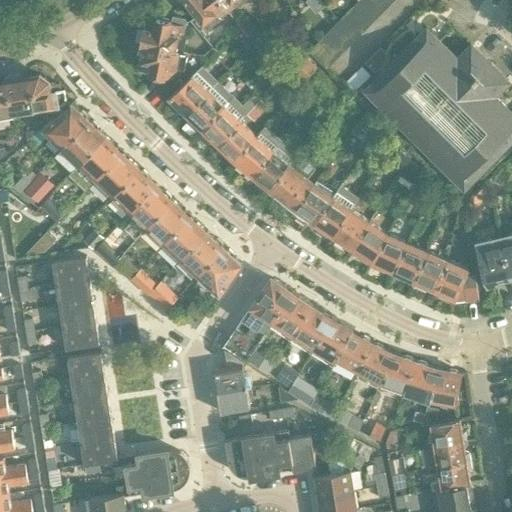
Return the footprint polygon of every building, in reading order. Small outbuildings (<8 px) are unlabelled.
[(186,0),(198,14),(191,19),(200,31),(206,26),(209,29),(222,18),(220,17),(228,11),(218,0),(186,0)] [(218,0),(228,11),(235,5),(236,7),(244,0),(218,0)] [(359,0),(309,51),(326,68),(393,0),(359,0)] [(141,41),(141,44),(186,53),(187,53),(183,52),(186,36),(182,36),(184,26),(183,26),(184,21),(172,19),(172,21),(156,18),(156,21),(146,19),(144,28),(143,28),(143,30),(138,29),(135,40),(141,41)] [(467,42),(459,50),(463,54),(457,59),(427,29),(367,90),(465,187),(511,139),(511,112),(495,96),(508,82),(467,42)] [(186,53),(141,44),(140,51),(143,52),(141,60),(142,60),(140,69),(149,71),(149,74),(164,77),(165,75),(178,77),(180,68),(183,69),(186,53)] [(202,56),(210,59),(217,53),(212,47),(202,56)] [(194,75),(167,100),(178,111),(181,108),(187,113),(210,90),(218,82),(202,66),(194,75)] [(21,73),(5,75),(11,117),(12,117),(11,112),(35,108),(30,76),(22,77),(21,73)] [(39,74),(30,76),(35,108),(66,103),(64,90),(61,90),(60,84),(50,86),(49,81),(39,74)] [(0,118),(11,117),(5,75),(4,76),(4,80),(0,80),(0,118)] [(210,90),(187,113),(191,118),(188,121),(200,132),(225,105),(234,97),(218,82),(210,90)] [(225,105),(200,132),(211,143),(214,140),(220,145),(241,121),(248,113),(260,101),(261,99),(255,93),(243,106),(234,97),(225,105)] [(72,102),(42,128),(63,147),(88,119),(87,117),(86,113),(82,109),(78,110),(77,109),(78,108),(73,103),(72,102)] [(364,140),(370,144),(381,129),(369,118),(365,115),(353,132),(358,136),(360,134),(365,137),(364,140)] [(88,119),(63,147),(74,158),(80,163),(106,134),(100,128),(99,129),(98,128),(99,124),(94,120),(90,120),(88,119)] [(241,121),(220,145),(224,150),(222,153),(233,164),(257,136),(241,121)] [(257,136),(233,164),(245,174),(248,172),(253,176),(274,150),(282,141),(265,127),(257,136)] [(80,163),(68,175),(86,191),(97,179),(123,151),(117,145),(116,146),(105,136),(106,135),(106,134),(80,163)] [(274,150),(253,176),(258,181),(256,183),(268,194),(291,165),(298,155),(282,141),(274,150)] [(123,151),(97,179),(114,194),(139,168),(128,157),(129,156),(123,151)] [(291,165),(268,194),(269,194),(271,191),(276,195),(274,198),(286,208),(288,206),(295,211),(314,184),(308,179),(315,169),(304,161),(297,170),(291,165)] [(139,168),(114,194),(131,210),(156,184),(148,176),(148,174),(143,169),(141,169),(139,168)] [(295,211),(293,214),(306,223),(308,219),(315,224),(341,186),(334,181),(332,184),(331,184),(329,183),(326,187),(316,181),(314,184),(295,211)] [(136,215),(125,227),(137,238),(148,226),(173,199),(171,197),(170,195),(165,190),(162,190),(156,184),(131,210),(136,215)] [(341,186),(315,224),(320,227),(318,231),(332,240),(352,209),(359,198),(348,190),(341,186)] [(173,199),(148,226),(165,242),(191,214),(184,208),(183,209),(173,199)] [(352,209),(332,240),(345,248),(347,245),(352,249),(370,221),(352,209)] [(191,214),(165,242),(182,258),(208,230),(207,230),(206,231),(196,221),(197,220),(191,214)] [(370,221),(352,249),(358,253),(356,256),(370,265),(387,233),(370,221)] [(511,222),(499,225),(511,280),(511,279),(511,222)] [(511,280),(499,225),(474,231),(488,289),(490,297),(500,294),(497,283),(511,280)] [(208,230),(182,258),(199,274),(224,247),(223,246),(222,241),(218,238),(215,238),(213,237),(214,236),(208,230)] [(387,233),(370,265),(385,272),(386,269),(393,271),(407,241),(387,233)] [(407,241),(393,271),(399,274),(398,277),(413,284),(428,250),(407,241)] [(224,247),(199,274),(215,289),(220,294),(242,263),(235,256),(235,257),(234,256),(234,252),(229,248),(226,248),(224,247)] [(428,250),(413,284),(425,289),(427,290),(429,286),(435,289),(448,259),(428,250)] [(53,261),(57,283),(90,278),(87,255),(53,261)] [(448,259),(435,289),(441,291),(440,295),(455,302),(455,300),(467,299),(467,301),(479,300),(478,289),(476,271),(467,272),(469,268),(448,259)] [(0,280),(0,284),(8,283),(6,271),(0,271),(0,280)] [(18,277),(20,289),(28,288),(26,275),(18,277)] [(57,283),(60,304),(94,299),(90,278),(57,283)] [(237,327),(224,345),(246,360),(259,342),(270,324),(292,290),(291,289),(276,279),(275,279),(269,280),(268,281),(263,289),(243,317),(251,322),(245,332),(237,327)] [(0,284),(2,296),(10,294),(8,283),(0,284)] [(28,288),(20,289),(22,301),(30,299),(28,288)] [(292,290),(270,324),(291,338),(312,303),(292,290)] [(60,304),(63,326),(97,320),(94,299),(60,304)] [(312,303),(291,338),(312,351),(333,316),(312,303)] [(12,306),(4,307),(6,319),(14,318),(12,306)] [(333,316),(312,351),(333,363),(353,328),(333,316)] [(14,318),(6,319),(8,331),(16,330),(14,318)] [(25,319),(27,331),(35,330),(33,318),(25,319)] [(97,320),(63,326),(67,348),(100,343),(97,320)] [(353,328),(333,363),(334,364),(337,358),(358,369),(373,341),(371,341),(370,337),(365,335),(361,335),(352,330),(353,328)] [(27,331),(29,343),(37,342),(35,330),(27,331)] [(373,341),(358,369),(381,381),(393,352),(384,348),(382,343),(378,342),(374,342),(373,341)] [(20,354),(18,342),(10,344),(12,355),(20,354)] [(68,356),(72,378),(105,373),(102,351),(68,356)] [(393,352),(381,381),(405,390),(415,360),(413,359),(412,357),(407,355),(403,355),(393,352)] [(415,360),(405,390),(430,398),(438,367),(428,364),(426,361),(421,360),(417,360),(415,360)] [(16,378),(23,376),(22,365),(14,366),(16,378)] [(214,370),(218,390),(247,386),(244,367),(241,366),(214,370)] [(438,367),(430,398),(456,403),(461,372),(459,371),(456,369),(451,368),(448,369),(438,367)] [(33,372),(35,384),(43,383),(41,371),(33,372)] [(72,378),(75,400),(109,394),(105,373),(72,378)] [(35,384),(37,396),(45,395),(43,383),(35,384)] [(247,386),(218,390),(221,411),(250,407),(247,386)] [(27,401),(26,389),(18,390),(20,402),(27,401)] [(75,400),(78,421),(112,416),(109,394),(75,400)] [(27,401),(20,402),(21,414),(29,413),(27,401)] [(8,404),(0,405),(0,414),(9,413),(8,404)] [(427,406),(422,426),(431,424),(436,423),(439,408),(427,406)] [(282,409),(283,417),(295,415),(294,407),(282,409)] [(270,411),(271,419),(283,417),(282,409),(270,411)] [(40,415),(42,427),(50,425),(48,413),(40,415)] [(240,416),(241,424),(253,422),(252,414),(240,416)] [(78,421),(82,442),(115,437),(112,416),(78,421)] [(436,423),(431,424),(435,445),(464,440),(464,441),(468,440),(466,431),(462,429),(461,419),(436,423)] [(23,425),(25,437),(33,435),(31,424),(23,425)] [(42,427),(44,438),(52,437),(50,425),(42,427)] [(399,445),(396,428),(390,429),(386,441),(388,447),(399,445)] [(291,437),(290,429),(226,440),(229,459),(291,449),(289,437),(291,437)] [(0,441),(14,439),(12,430),(0,431),(0,441)] [(294,469),(317,466),(312,433),(291,437),(289,437),(291,449),(294,469)] [(33,435),(25,437),(27,449),(35,447),(33,435)] [(115,437),(82,442),(85,464),(112,460),(119,459),(118,456),(115,437)] [(14,439),(0,441),(0,450),(15,448),(14,439)] [(435,445),(425,447),(428,468),(438,466),(471,461),(470,452),(466,450),(464,441),(464,440),(435,445)] [(126,465),(127,475),(190,465),(190,463),(190,462),(189,461),(189,460),(188,458),(187,457),(187,456),(185,454),(184,453),(183,452),(181,451),(179,450),(178,450),(176,449),(174,449),(173,448),(171,448),(169,448),(168,448),(118,456),(119,459),(112,460),(113,467),(126,465)] [(291,449),(229,459),(229,461),(230,463),(230,464),(231,466),(232,467),(233,469),(235,470),(236,471),(237,472),(239,473),(241,475),(242,475),(243,475),(245,476),(247,476),(248,476),(249,476),(252,476),(294,469),(291,449)] [(47,458),(49,470),(57,469),(55,457),(47,458)] [(401,457),(389,459),(391,474),(403,472),(401,457)] [(0,477),(27,473),(26,464),(5,467),(4,458),(0,458),(0,477)] [(30,472),(38,471),(37,459),(29,460),(30,472)] [(441,480),(431,482),(432,489),(471,482),(470,472),(473,470),(471,461),(438,466),(441,480)] [(191,466),(190,465),(127,475),(129,485),(117,487),(118,494),(124,493),(124,496),(174,488),(175,488),(176,488),(177,487),(178,487),(179,487),(180,486),(182,485),(183,484),(185,483),(186,481),(187,480),(188,478),(189,477),(189,476),(189,475),(190,474),(190,473),(190,472),(191,471),(191,470),(191,468),(191,467),(191,466)] [(316,475),(319,495),(355,490),(351,470),(316,475)] [(30,472),(32,484),(40,483),(38,471),(30,472)] [(403,472),(391,474),(395,492),(406,490),(409,489),(406,471),(403,472)] [(27,473),(0,477),(0,495),(10,494),(8,485),(29,482),(27,473)] [(385,473),(375,474),(377,486),(388,484),(385,473)] [(471,482),(432,489),(436,511),(442,511),(476,506),(472,483),(471,482)] [(388,484),(377,486),(380,498),(390,496),(388,484)] [(319,495),(321,511),(336,511),(358,509),(355,490),(319,495)] [(92,511),(126,511),(124,496),(124,493),(118,494),(90,498),(92,511)] [(10,494),(0,495),(0,511),(6,511),(33,508),(31,499),(11,502),(10,494)] [(44,506),(42,494),(34,496),(36,508),(44,506)] [(403,495),(396,497),(398,509),(406,507),(403,495)] [(54,504),(55,511),(63,511),(62,503),(54,504)]
